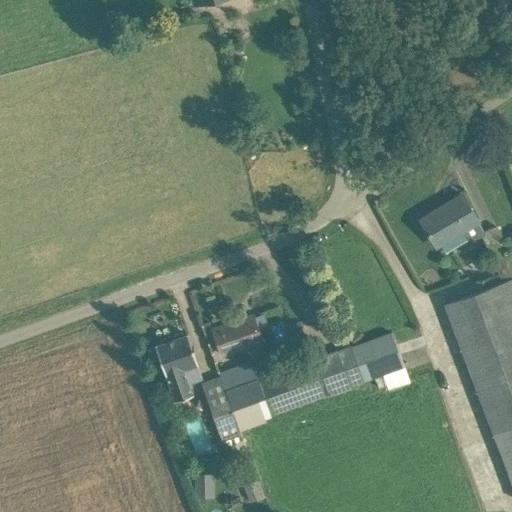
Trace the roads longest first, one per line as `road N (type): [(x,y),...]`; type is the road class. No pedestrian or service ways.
road 1 (unclassified): [(0,340),(280,242),(356,201)]
road 2 (unclassified): [(356,201),(332,144),(308,0)]
road 3 (unclassified): [(356,201),(511,95)]
